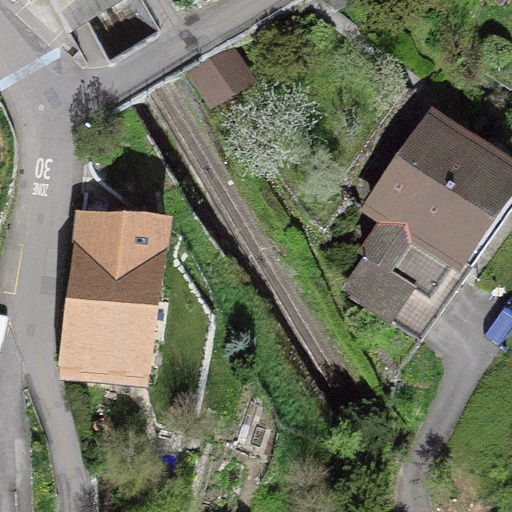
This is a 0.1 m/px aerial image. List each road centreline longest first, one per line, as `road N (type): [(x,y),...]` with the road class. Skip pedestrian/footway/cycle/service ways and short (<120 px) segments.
road 1 (residential): [(77,511),(35,346),(33,299),(56,101)]
road 2 (residential): [(56,101),(102,90),(184,42)]
